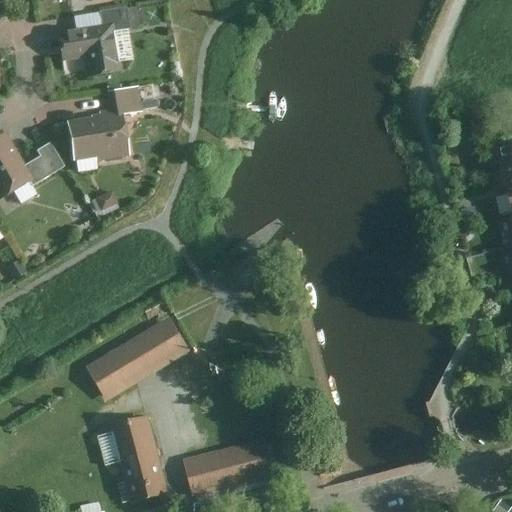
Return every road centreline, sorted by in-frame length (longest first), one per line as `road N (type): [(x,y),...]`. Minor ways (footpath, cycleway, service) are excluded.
road 1 (residential): [(511,464),(316,511)]
road 2 (residential): [(21,0),(27,80),(0,114)]
